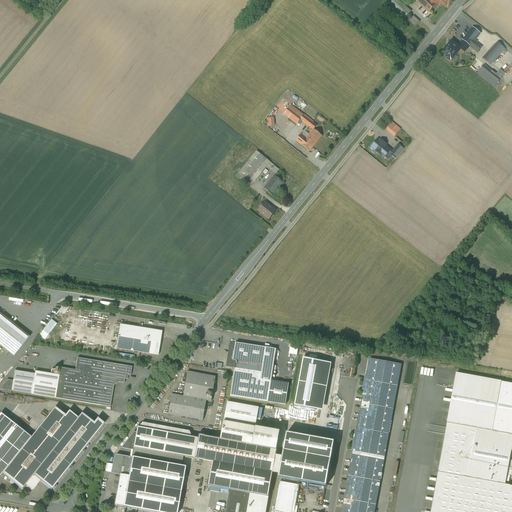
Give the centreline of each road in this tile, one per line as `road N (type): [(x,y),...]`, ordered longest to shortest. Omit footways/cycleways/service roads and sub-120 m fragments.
road 1 (tertiary): [(206,318),(461,0)]
road 2 (residential): [(58,507),(206,318)]
road 3 (residential): [(206,318),(0,283)]
road 4 (residential): [(331,511),(348,388)]
